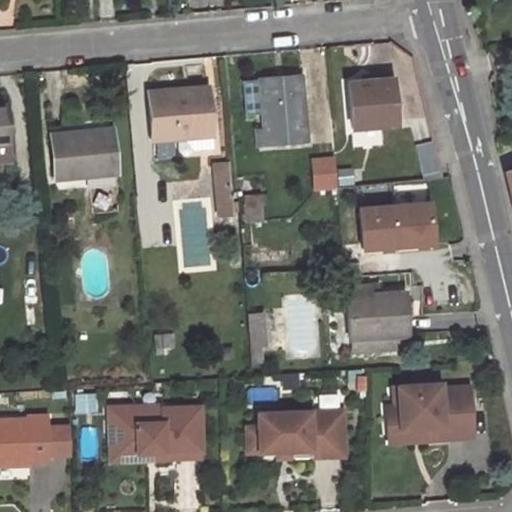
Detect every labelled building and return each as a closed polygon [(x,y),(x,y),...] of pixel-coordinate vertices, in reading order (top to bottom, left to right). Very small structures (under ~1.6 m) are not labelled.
[(347,83),(350,128),(394,124),(391,73),(375,74),(376,80),(347,83)] [(258,79),(262,126),(255,126),(256,144),(306,139),(300,75),(258,79)] [(146,92),(151,140),(210,135),(205,87),(146,92)] [(0,103),(0,144),(11,144),(8,103),(0,103)] [(50,133),(54,179),(116,173),(112,128),(50,133)] [(311,158),(313,189),(336,188),(333,156),(311,158)] [(211,162),(214,217),(232,216),(229,161),(211,162)] [(244,195),(246,222),(261,220),(259,194),(244,195)] [(392,205),(396,246),(431,243),(427,202),(392,205)] [(396,246),(392,205),(355,208),(358,249),(396,246)] [(405,333),(401,291),(368,294),(368,286),(344,289),(349,337),(405,333)] [(261,312),(245,313),(249,364),(259,363),(258,346),(263,346),(261,312)] [(350,351),(405,346),(405,333),(349,337),(350,351)] [(438,384),(396,387),(397,407),(384,408),(386,431),(418,429),(418,441),(441,440),(441,436),(470,434),(467,388),(439,390),(438,384)] [(161,406),(108,407),(109,461),(201,458),(199,407),(161,408),(161,406)] [(342,411),(257,413),(257,426),(258,452),(277,451),(277,458),(343,456),(342,411)] [(26,419),(0,419),(0,464),(28,464),(28,459),(47,458),(46,415),(26,416),(26,419)] [(257,426),(245,426),(246,452),(258,452),(257,426)]
